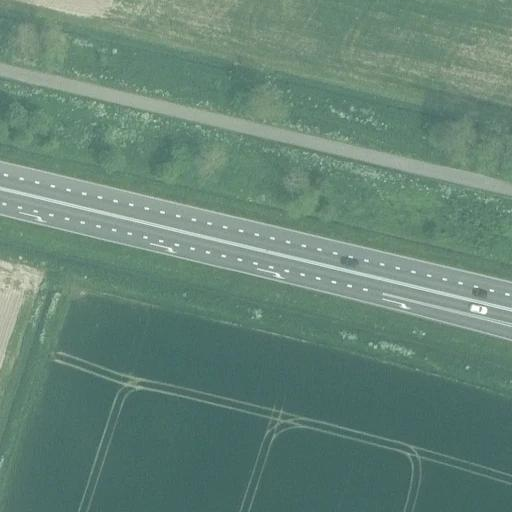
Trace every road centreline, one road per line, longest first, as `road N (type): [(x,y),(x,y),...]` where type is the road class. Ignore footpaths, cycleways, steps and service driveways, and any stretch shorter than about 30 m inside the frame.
road 1 (unclassified): [(511,190),(0,71)]
road 2 (trunk): [(0,189),(386,281)]
road 3 (trunk): [(386,281),(511,325)]
road 4 (trunk): [(386,281),(511,311)]
